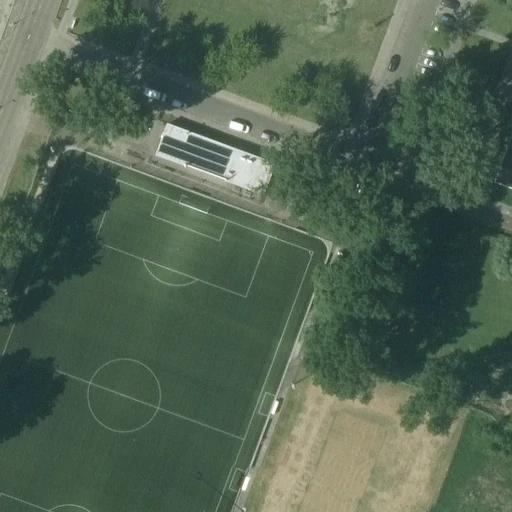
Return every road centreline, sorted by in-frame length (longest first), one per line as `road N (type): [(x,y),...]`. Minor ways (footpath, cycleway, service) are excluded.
road 1 (residential): [(364,169),(29,45)]
road 2 (residential): [(364,169),(425,0)]
